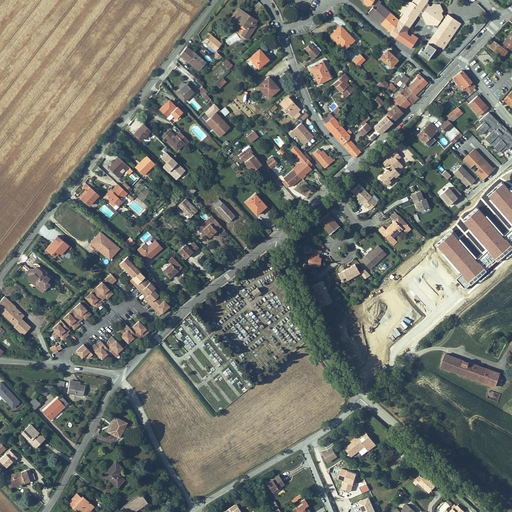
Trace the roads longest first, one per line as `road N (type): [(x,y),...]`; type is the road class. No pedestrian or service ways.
road 1 (unclassified): [(213,0),(0,276)]
road 2 (tertiary): [(273,238),(120,375)]
road 3 (tertiary): [(371,401),(307,325),(273,238)]
road 4 (residential): [(265,0),(318,122),(353,165)]
road 5 (tertiary): [(491,509),(371,401)]
road 6 (track): [(359,392),(431,347),(503,365)]
road 7 (tertiary): [(120,375),(41,511)]
road 8 (unclassified): [(194,507),(120,375)]
road 9 (tertiary): [(459,62),(353,165)]
road 10 (residential): [(305,443),(194,507)]
road 11 (residential): [(63,365),(127,297),(145,314)]
